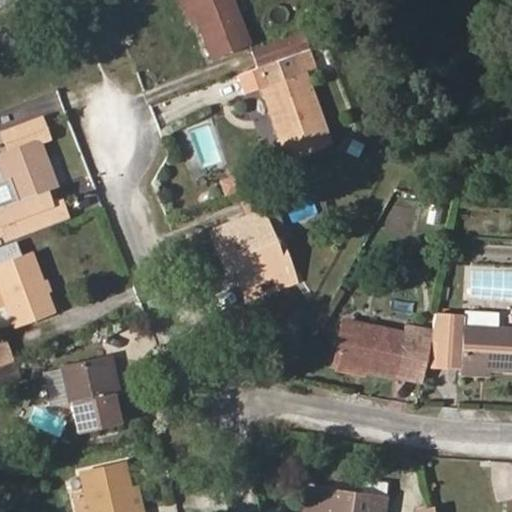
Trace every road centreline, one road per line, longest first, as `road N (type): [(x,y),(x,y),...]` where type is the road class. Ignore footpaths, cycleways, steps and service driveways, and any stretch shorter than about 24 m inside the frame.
road 1 (residential): [(216,408),(111,81)]
road 2 (residential): [(216,408),(511,433)]
